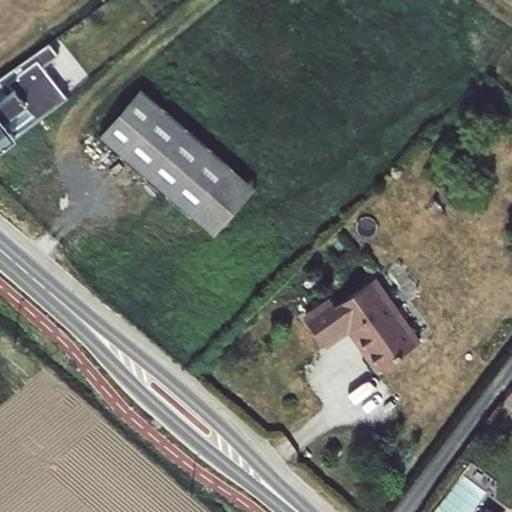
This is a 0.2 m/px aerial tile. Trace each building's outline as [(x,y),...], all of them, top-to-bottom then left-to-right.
[(123,19),(110,3),(99,12),(112,29),(123,19)] [(37,51),(45,60),(56,52),(49,43),(37,51)] [(0,149),(71,94),(45,60),(37,51),(0,77),(0,149)] [(139,85),(98,134),(189,212),(230,164),(139,85)] [(189,212),(212,232),(253,184),(230,164),(189,212)] [(369,279),(331,307),(326,300),(300,321),(321,348),(344,331),(353,342),(356,339),(364,349),(361,352),(375,372),(416,341),(369,279)] [(356,339),(353,342),(361,352),(364,349),(356,339)] [(511,422),(511,384),(489,415),(507,429),(511,422)]
